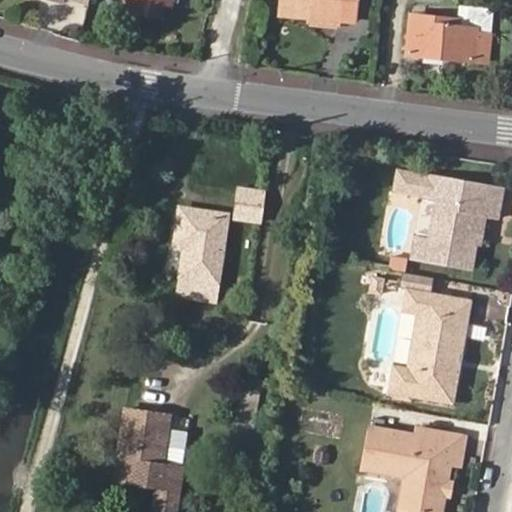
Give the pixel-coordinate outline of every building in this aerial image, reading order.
[(172,0),(126,0),(124,9),(158,19),(163,5),(171,6),(172,0)] [(354,0),(279,0),(278,15),(302,17),(312,18),(311,28),(327,29),(328,19),(353,21),(354,0)] [(473,63),(484,64),(488,34),(485,34),(488,12),(455,8),(454,20),(408,14),(403,55),(473,63)] [(312,18),(302,17),(301,27),(311,28),(312,18)] [(506,83),(508,70),(494,68),(492,81),(506,83)] [(426,200),(426,202),(440,205),(433,238),(419,236),(414,262),(470,273),(475,247),(481,248),(486,222),(501,225),(506,191),(431,177),(400,171),(396,194),(426,200)] [(261,215),(265,189),(241,185),(237,211),(261,215)] [(440,205),(426,202),(419,236),(433,238),(440,205)] [(214,297),(226,216),(179,210),(175,245),(185,247),(179,292),(214,297)] [(436,287),(471,294),(473,285),(438,277),(436,287)] [(419,321),(423,297),(409,295),(405,319),(419,321)] [(451,358),(462,360),(472,306),(423,297),(419,321),(409,375),(394,372),(390,397),(453,410),(459,376),(448,374),(451,358)] [(459,376),(462,360),(451,358),(448,374),(459,376)] [(261,385),(245,382),(242,401),(258,403),(261,385)] [(176,511),(177,505),(182,470),(162,466),(168,418),(126,411),(115,481),(156,487),(154,502),(152,511),(176,511)] [(256,414),(240,411),(238,430),(253,432),(256,414)] [(429,511),(432,511),(443,456),(452,457),(456,435),(408,426),(407,432),(364,423),(356,469),(392,475),(398,483),(394,505),(429,511)]
